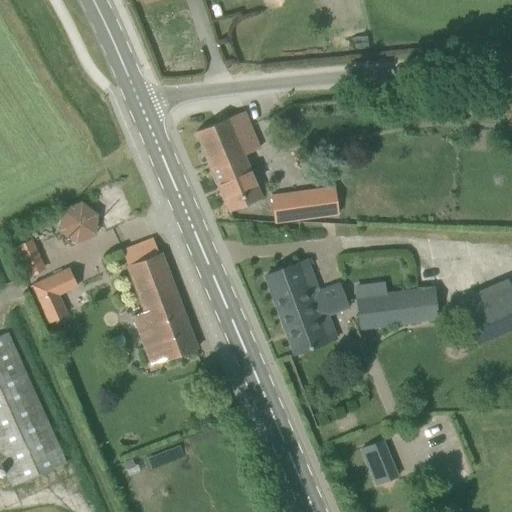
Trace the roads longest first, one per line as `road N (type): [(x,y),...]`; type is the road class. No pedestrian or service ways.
road 1 (primary): [(319,511),(140,100)]
road 2 (unclassified): [(140,100),(511,62)]
